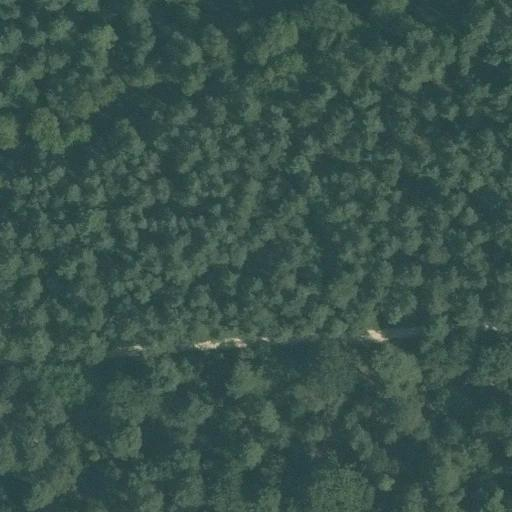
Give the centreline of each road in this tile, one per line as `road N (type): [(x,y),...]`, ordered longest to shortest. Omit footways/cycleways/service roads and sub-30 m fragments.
road 1 (track): [(0,356),(511,324)]
road 2 (track): [(339,0),(0,144)]
road 3 (track): [(363,333),(359,370),(298,511)]
